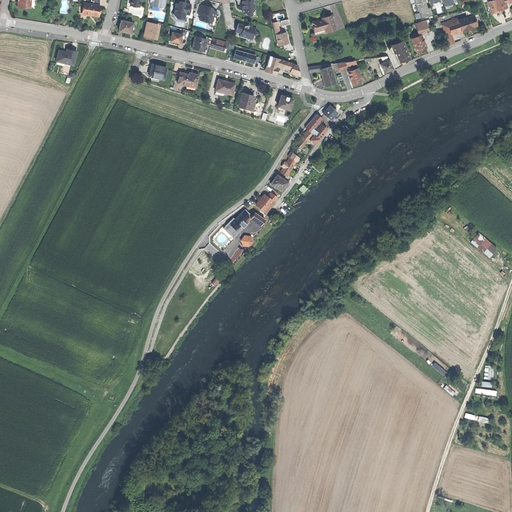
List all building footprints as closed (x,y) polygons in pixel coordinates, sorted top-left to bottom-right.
[(179,2),(175,2),(175,11),(173,12),(176,18),(178,17),(184,17),(185,13),(189,13),(190,2),(184,2),(184,0),(181,0),(179,0),(179,2)] [(254,0),(241,0),(242,4),(242,11),(245,11),(247,14),(251,14),(251,11),(254,8),(254,0)] [(413,0),(416,10),(418,10),(420,17),(431,14),(429,7),(426,7),(424,0),(413,0)] [(490,9),(496,8),(494,0),(492,0),(488,1),(490,9)] [(506,8),(506,6),(505,2),(508,1),(507,0),(494,0),(496,8),(496,10),(498,10),(502,9),(506,8)] [(93,3),(84,2),(82,13),(88,14),(88,13),(91,13),(98,14),(100,4),(93,3)] [(206,5),(202,4),(201,6),(199,5),(197,12),(199,12),(198,14),(200,15),(199,19),(209,21),(213,16),(215,16),(217,10),(214,9),(213,10),(212,9),(211,6),(206,5)] [(326,19),(323,20),(327,32),(335,30),(331,16),(325,17),(326,19)] [(459,23),(461,31),(476,26),(473,16),(458,21),(459,23)] [(442,23),(445,32),(449,31),(448,26),(452,25),(451,22),(458,20),(457,19),(442,23)] [(121,20),(118,31),(123,32),(130,33),(131,32),(132,24),(133,22),(121,20)] [(327,32),(323,20),(322,20),(314,22),(313,22),(311,23),(311,25),(312,26),(314,32),(324,29),(325,32),(327,32)] [(415,24),(417,31),(428,28),(426,21),(415,24)] [(144,37),(153,39),(157,24),(153,23),(147,22),(144,37)] [(236,27),(235,31),(240,32),(239,36),(245,38),(246,38),(246,37),(251,38),(253,33),(254,33),(255,32),(256,27),(249,25),(249,27),(247,26),(248,25),(245,24),(245,25),(238,22),(236,27)] [(453,34),(456,33),(454,24),(452,25),(448,26),(449,31),(450,35),(453,34)] [(174,42),(180,43),(182,34),(173,32),(172,32),(170,41),(174,42)] [(257,33),(255,32),(254,33),(253,33),(251,38),(246,37),(246,38),(245,38),(244,41),(246,41),(251,41),(255,42),(257,33)] [(278,46),(288,43),(286,38),(285,32),(279,34),(275,35),(278,46)] [(411,39),(416,52),(420,50),(426,48),(424,43),(423,41),(421,35),(418,36),(414,38),(411,39)] [(197,50),(202,51),(204,46),(205,43),(205,39),(201,38),(196,37),(195,36),(192,48),(197,50)] [(217,50),(224,51),(225,48),(228,48),(229,43),(217,39),(216,41),(212,40),(210,48),(217,50)] [(394,48),(396,53),(405,49),(403,44),(394,48)] [(65,62),(73,64),(76,51),(71,50),(67,49),(66,51),(58,49),(56,60),(57,60),(65,62)] [(398,57),(400,62),(404,61),(409,59),(405,49),(396,53),(397,55),(398,57)] [(375,58),(378,65),(380,64),(388,60),(386,56),(375,58)] [(270,72),(275,74),(278,64),(279,61),(269,58),(265,71),(270,72)] [(388,71),(392,69),(388,60),(380,64),(381,68),(383,73),(388,71)] [(345,68),(345,66),(345,62),(336,63),(338,70),(345,68)] [(297,65),(293,64),(291,68),(290,73),(300,76),(297,65)] [(157,68),(151,66),(149,76),(154,77),(159,78),(163,79),(166,67),(162,66),(158,65),(157,68)] [(322,78),(324,86),(330,84),(331,85),(334,84),(330,67),(320,70),(321,75),(322,78)] [(356,82),(361,81),(357,69),(352,70),(349,72),(348,72),(351,84),(356,82)] [(188,74),(179,72),(177,84),(186,86),(195,88),(198,75),(194,74),(193,75),(188,74)] [(331,86),(331,85),(330,84),(324,86),(322,78),(321,79),(324,88),(331,86)] [(218,79),(215,91),(224,93),(232,95),(235,84),(228,82),(224,81),(225,81),(218,79)] [(248,95),(242,93),(238,106),(248,109),(252,110),(254,103),(254,102),(252,101),(253,97),(248,95)] [(280,96),(277,107),(283,108),(285,109),(289,110),(292,99),(288,98),(288,97),(286,97),(285,97),(280,96)] [(323,114),(329,120),(333,116),(336,112),(333,109),(329,106),(327,108),(326,109),(322,114),(323,114)] [(320,117),(323,114),(322,114),(326,109),(324,107),(321,109),(316,114),(320,117)] [(307,124),(312,128),(321,118),(320,117),(316,114),(311,120),(307,124)] [(307,130),(313,135),(316,132),(312,129),(312,128),(307,124),(304,128),(307,130)] [(316,132),(313,135),(318,139),(326,129),(321,126),(316,132)] [(307,141),(311,137),(306,132),(302,136),(307,141)] [(314,144),(318,139),(313,135),(311,137),(309,140),(314,144)] [(300,149),(307,141),(302,136),(298,140),(299,141),(296,145),(300,149)] [(289,158),(287,161),(294,165),(299,157),(290,152),(287,157),(289,158)] [(280,173),(286,177),(294,165),(287,161),(286,163),(283,168),(280,173)] [(273,179),(270,184),(280,191),(284,186),(287,182),(281,178),(276,175),(273,179)] [(256,205),(263,211),(272,201),(273,202),(276,197),(271,193),(268,197),(265,195),(260,200),(256,205)] [(272,203),(273,202),(272,201),(263,211),(265,213),(273,204),(272,203)] [(243,211),(239,216),(244,221),(248,216),(243,211)] [(254,212),(252,215),(258,219),(259,218),(261,219),(260,221),(261,221),(263,219),(254,212)] [(250,219),(259,225),(261,221),(260,221),(258,219),(252,215),(250,219)] [(231,224),(227,229),(232,233),(236,230),(244,221),(239,216),(234,220),(231,224)] [(246,223),(244,221),(236,230),(238,232),(246,223)] [(250,235),(243,234),(239,239),(242,245),(248,246),(252,241),(250,235)] [(472,243),(490,258),(497,249),(479,234),(472,243)] [(435,362),(432,366),(443,374),(446,370),(435,362)] [(485,365),(485,378),(493,378),(493,368),(490,368),(490,365),(485,365)]
